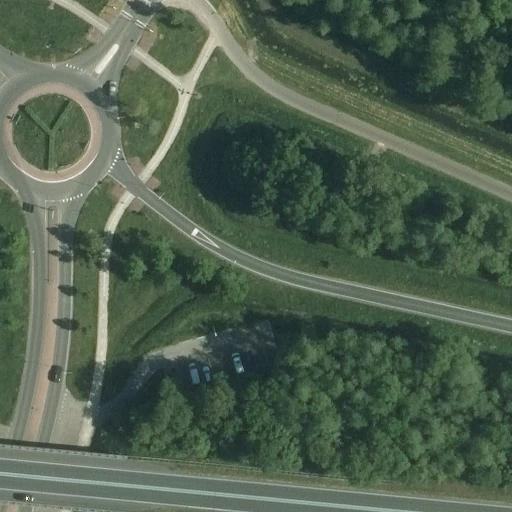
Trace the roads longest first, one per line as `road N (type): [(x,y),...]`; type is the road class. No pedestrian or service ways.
road 1 (trunk): [(511,328),(265,271),(191,233),(106,161)]
road 2 (trunk): [(389,511),(0,475)]
road 3 (unclassified): [(511,194),(282,96),(246,70),(194,0)]
road 4 (secondary): [(30,511),(65,321),(69,192)]
road 5 (secondary): [(40,194),(39,315),(0,508)]
road 6 (track): [(268,0),(298,28),(511,125)]
